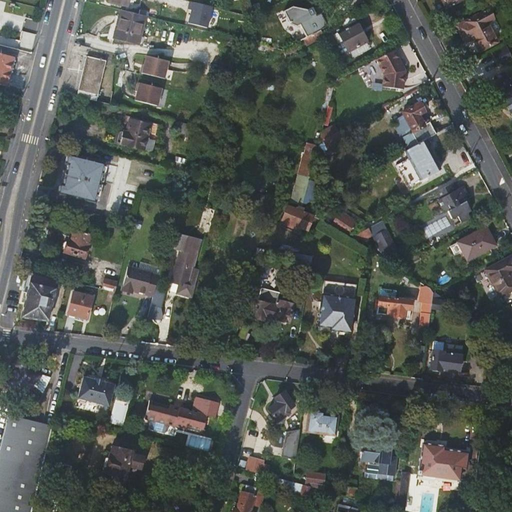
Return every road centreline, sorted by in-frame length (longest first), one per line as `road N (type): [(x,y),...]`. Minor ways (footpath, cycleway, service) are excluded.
road 1 (secondary): [(0,300),(69,0)]
road 2 (residential): [(251,366),(511,400)]
road 3 (residential): [(0,334),(251,366)]
road 4 (residential): [(400,0),(511,210)]
road 5 (secondary): [(58,0),(0,226)]
road 6 (residential): [(213,511),(251,366)]
